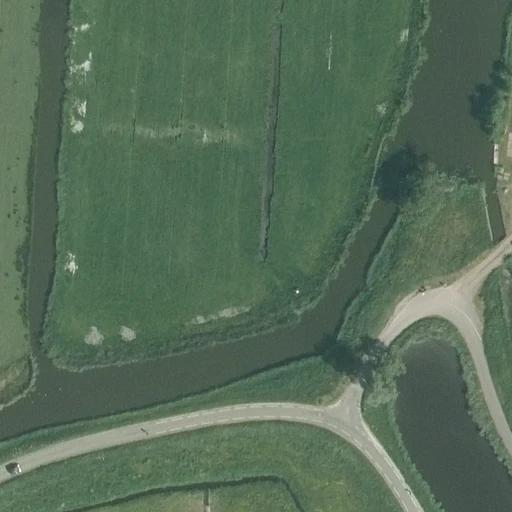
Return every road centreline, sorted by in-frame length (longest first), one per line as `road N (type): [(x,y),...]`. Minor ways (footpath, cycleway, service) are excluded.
road 1 (unclassified): [(342,423),(238,413),(0,473)]
road 2 (unclassified): [(342,423),(394,329),(421,310),(441,309),(465,329),(511,445)]
